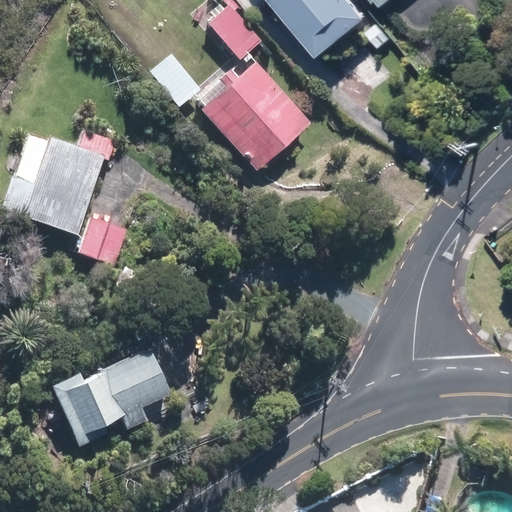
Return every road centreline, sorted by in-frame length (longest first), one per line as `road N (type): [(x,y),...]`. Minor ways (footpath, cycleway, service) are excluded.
road 1 (tertiary): [(415,395),(411,350),(428,267),(466,204),(511,156)]
road 2 (tertiary): [(209,511),(332,430),(415,395)]
